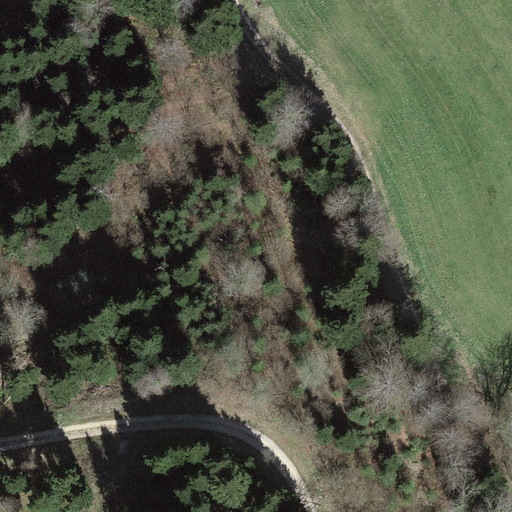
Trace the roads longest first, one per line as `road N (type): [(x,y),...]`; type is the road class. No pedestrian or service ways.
road 1 (track): [(258,0),(322,119),(451,415),(511,509)]
road 2 (track): [(0,444),(141,418),(233,421),(299,458),(314,511)]
